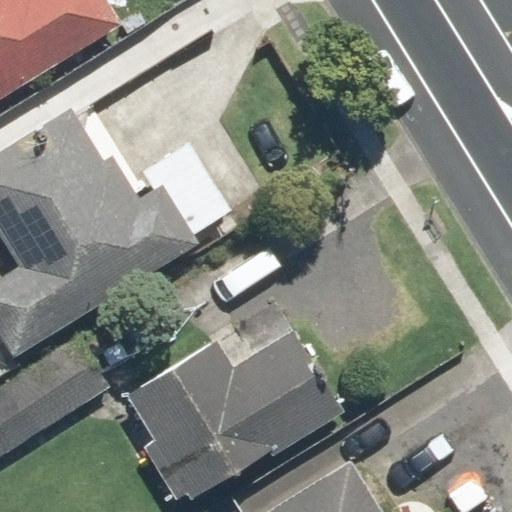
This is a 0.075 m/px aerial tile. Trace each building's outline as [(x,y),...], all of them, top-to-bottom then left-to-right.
[(0,0),(0,94),(111,25),(94,0),(0,0)] [(161,179),(128,199),(70,109),(0,152),(0,236),(20,267),(0,280),(0,337),(13,357),(199,239),(161,179)] [(216,336),(127,386),(146,419),(143,421),(188,499),(337,414),(287,328),(230,360),(216,336)] [(0,395),(0,461),(109,389),(78,343),(0,395)] [(260,511),(372,511),(343,463),(260,511)]
